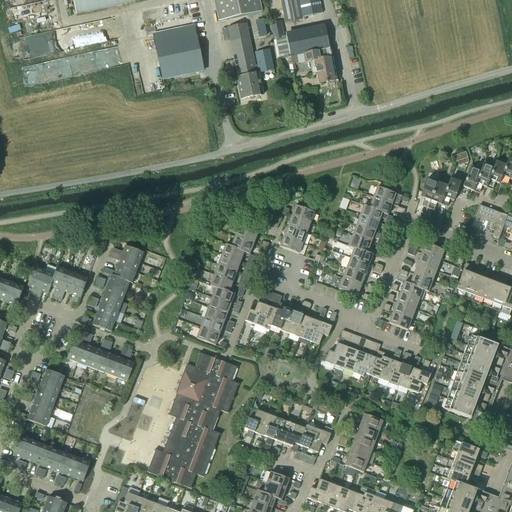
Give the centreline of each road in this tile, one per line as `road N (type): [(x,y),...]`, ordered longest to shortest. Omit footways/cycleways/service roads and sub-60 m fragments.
road 1 (unclassified): [(511,70),(188,160),(0,193)]
road 2 (residential): [(292,511),(346,412),(316,391),(313,371),(344,311)]
road 3 (track): [(67,0),(73,22),(175,0)]
